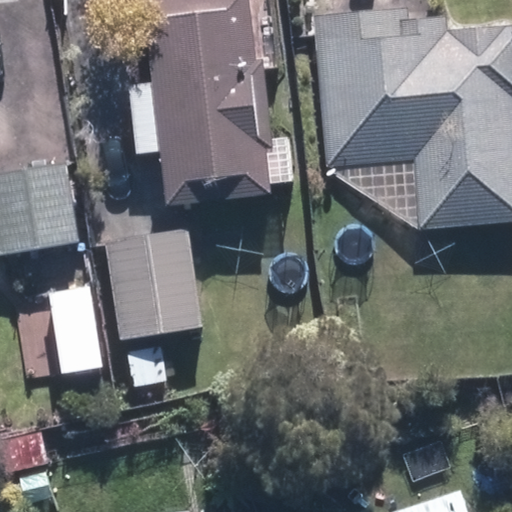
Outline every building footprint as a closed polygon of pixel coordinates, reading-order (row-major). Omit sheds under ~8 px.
[(248,0),(146,0),(145,0),(154,82),(130,85),(138,156),(162,154),(168,208),(270,197),(265,150),(273,149),(263,60),(255,61),(248,0)] [(407,10),(314,18),(326,169),(416,162),(422,233),(511,225),(511,25),(448,31),(447,20),(408,23),(407,10)] [(0,256),(80,242),(67,162),(0,173),(0,256)] [(202,326),(187,229),(105,242),(120,339),(202,326)] [(108,370),(96,298),(62,304),(74,376),(108,370)] [(174,346),(129,347),(130,392),(175,391),(174,346)] [(44,418),(0,426),(0,473),(53,464),(44,418)] [(468,511),(462,491),(397,511),(468,511)]
